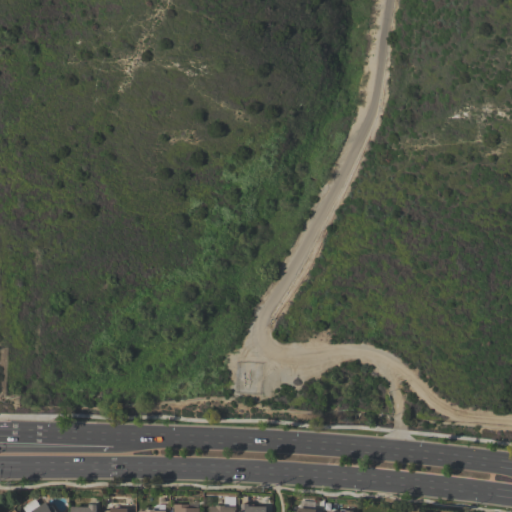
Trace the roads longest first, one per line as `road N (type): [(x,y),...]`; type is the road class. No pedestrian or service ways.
road 1 (secondary): [(0,467),(397,481)]
road 2 (secondary): [(400,451),(115,437)]
